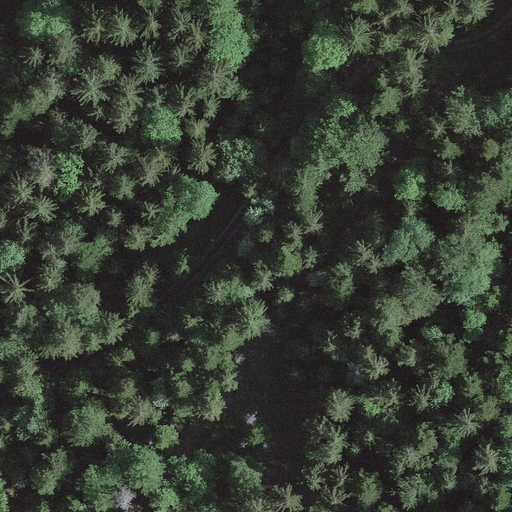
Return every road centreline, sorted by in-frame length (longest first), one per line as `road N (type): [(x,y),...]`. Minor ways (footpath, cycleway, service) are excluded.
road 1 (track): [(511,20),(471,41),(402,53),(321,97),(278,140),(239,219),(168,295),(0,402)]
road 2 (track): [(508,27),(480,67),(436,96),(383,175),(310,316),(133,511)]
